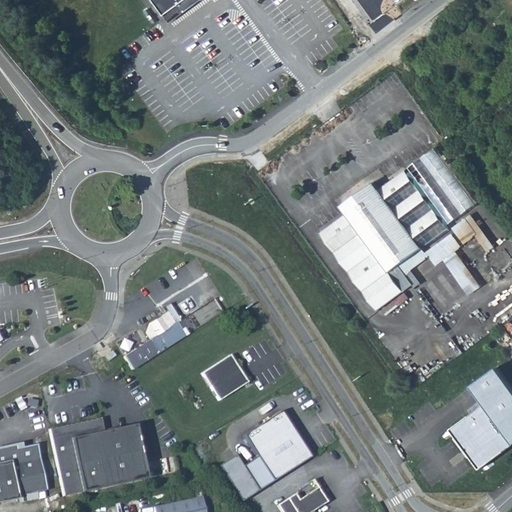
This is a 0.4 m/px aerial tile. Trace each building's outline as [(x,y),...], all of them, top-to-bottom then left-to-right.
[(155,0),(164,12),(181,0),(155,0)] [(181,0),(164,12),(169,19),(195,0),(181,0)] [(434,159),(411,175),(415,181),(432,169),(456,202),(439,213),(443,220),(449,216),(468,242),(479,234),(483,239),(472,247),(481,259),(497,248),(434,159)] [(322,232),(378,309),(404,291),(390,271),(399,264),(423,247),(449,228),(443,220),(439,213),(415,181),(411,175),(407,170),(382,189),(376,181),(353,198),(358,206),(322,232)] [(454,232),(427,252),(436,265),(463,246),(454,232)] [(466,251),(455,258),(464,271),(475,263),(466,251)] [(399,264),(390,271),(404,291),(413,285),(399,264)] [(193,296),(173,309),(180,319),(200,306),(193,296)] [(180,319),(173,309),(170,304),(165,308),(168,312),(149,324),(147,334),(151,341),(126,358),(133,369),(189,334),(185,327),(183,329),(179,323),(181,321),(180,319)] [(106,357),(109,362),(117,357),(114,352),(106,357)] [(229,357),(201,374),(218,402),(247,384),(242,376),(239,378),(237,374),(239,372),(229,357)] [(451,429),(480,469),(511,445),(511,386),(497,367),(471,386),(481,399),(485,404),(470,415),(451,429)] [(466,410),(470,415),(485,404),(481,399),(466,410)] [(281,412),(243,436),(256,457),(272,483),(310,459),(281,412)] [(49,429),(49,431),(97,425),(98,433),(104,432),(101,418),(49,429)] [(97,425),(49,431),(63,495),(80,491),(80,493),(146,479),(135,425),(104,432),(98,433),(97,425)] [(0,503),(18,499),(18,497),(47,491),(37,445),(23,448),(16,449),(16,446),(0,449),(0,503)] [(272,483),(256,457),(243,466),(235,454),(217,463),(242,501),(272,483)] [(309,511),(326,502),(318,489),(299,501),(294,495),(277,506),(280,511),(309,511)] [(207,511),(204,497),(155,507),(155,511),(207,511)]
